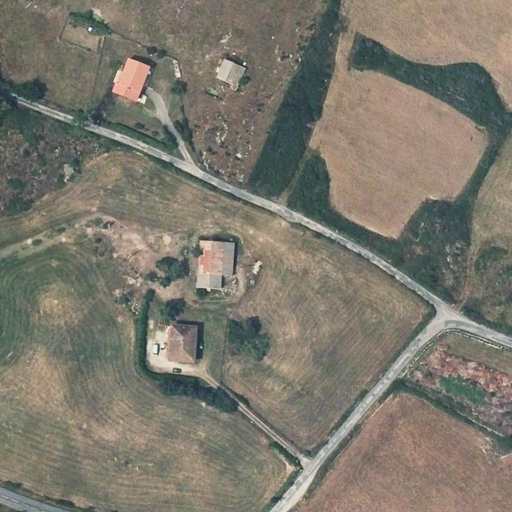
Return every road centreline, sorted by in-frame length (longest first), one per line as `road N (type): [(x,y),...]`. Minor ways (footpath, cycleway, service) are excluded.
road 1 (unclassified): [(449,321),(377,261),(297,218),(0,93)]
road 2 (unclassified): [(449,321),(430,330),(277,511)]
